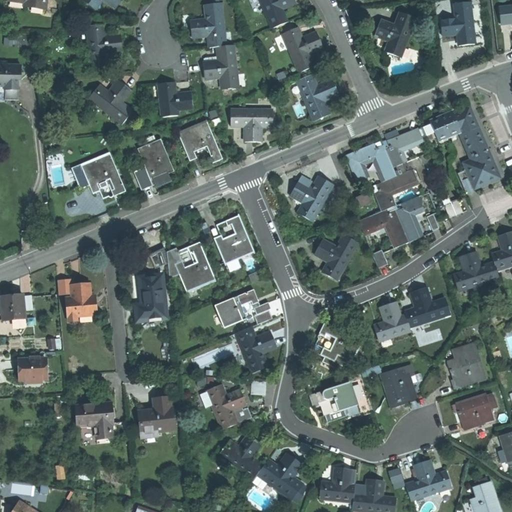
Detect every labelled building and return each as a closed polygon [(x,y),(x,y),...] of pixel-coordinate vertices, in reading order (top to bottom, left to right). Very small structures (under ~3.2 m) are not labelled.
[(30,7),(43,9),(44,0),(20,0),(25,1),(31,2),(30,7)] [(260,0),(271,28),(286,23),(281,8),(295,3),(294,0),(260,0)] [(475,46),(469,3),(454,5),(456,20),(440,22),(442,38),(457,36),(458,42),(462,41),(462,48),(468,47),(475,46)] [(217,47),(224,46),(220,4),(205,5),(206,20),(190,21),(191,28),(192,37),(207,35),(209,48),(217,47)] [(63,5),(63,14),(73,15),(73,6),(63,5)] [(511,7),(499,9),(501,24),(511,22),(511,7)] [(399,59),(414,18),(399,12),(394,27),(379,21),(376,28),(374,34),(389,40),(384,53),(399,59)] [(100,24),(88,26),(93,69),(108,67),(107,52),(122,50),(121,42),(121,35),(105,37),(104,30),(101,30),(100,24)] [(282,33),(299,72),(314,66),(308,52),(322,46),(319,39),(315,32),(301,38),(296,27),(282,33)] [(237,88),(233,45),(224,46),(217,47),(218,61),(202,62),(203,70),(203,79),(220,77),(221,89),(237,88)] [(9,67),(9,65),(0,63),(0,86),(4,87),(4,90),(3,100),(9,101),(16,102),(17,92),(18,92),(20,78),(22,79),(23,69),(9,67)] [(297,81),(314,120),(329,114),(323,101),(338,95),(334,86),(331,80),(317,86),(314,80),(312,81),(310,75),(297,81)] [(89,98),(123,124),(132,111),(121,103),(130,90),(123,84),(118,80),(108,93),(98,86),(89,98)] [(167,83),(159,84),(162,116),(178,115),(178,109),(193,107),(192,92),(176,94),(175,82),(167,83)] [(461,135),(480,128),(471,107),(462,110),(455,113),(454,111),(443,115),(451,135),(460,131),(461,135)] [(273,111),(231,110),(231,125),(246,126),(245,141),(253,142),(261,142),(261,126),(273,126),(273,111)] [(451,135),(443,115),(431,120),(432,123),(435,131),(439,139),(451,135)] [(222,158),(206,120),(177,132),(189,161),(197,157),(194,151),(200,149),(206,146),(213,162),(222,158)] [(432,123),(422,126),(425,135),(435,131),(432,123)] [(424,141),(419,127),(408,132),(400,135),(388,140),(383,142),(393,167),(407,162),(402,150),(424,141)] [(466,169),(474,187),(499,177),(489,152),(480,128),(461,135),(471,160),(464,163),(466,169)] [(388,140),(400,135),(398,129),(386,134),(388,140)] [(139,142),(142,149),(156,143),(153,136),(139,142)] [(383,142),(382,140),(368,146),(357,150),(363,164),(375,159),(384,181),(397,176),(393,167),(383,142)] [(142,149),(140,150),(148,168),(152,178),(167,171),(171,170),(159,142),(156,143),(142,149)] [(363,164),(357,150),(347,155),(358,182),(368,178),(363,164)] [(125,191),(109,152),(81,165),(87,179),(90,186),(93,194),(100,190),(97,184),(103,182),(109,179),(114,189),(116,193),(116,195),(125,191)] [(341,180),(333,161),(320,166),(322,172),(320,176),(333,183),(341,180)] [(87,179),(81,165),(71,169),(74,175),(78,183),(87,179)] [(429,179),(424,165),(417,168),(423,182),(429,179)] [(152,178),(148,168),(144,170),(148,180),(152,178)] [(420,182),(414,169),(397,176),(384,181),(377,184),(379,191),(374,194),(381,211),(387,209),(393,206),(395,206),(390,194),(411,185),(420,182)] [(457,172),(465,191),(474,187),(466,169),(457,172)] [(148,180),(144,170),(136,173),(143,188),(150,185),(148,180)] [(167,171),(152,178),(155,186),(164,182),(171,179),(167,171)] [(333,183),(320,176),(313,189),(299,181),(295,188),(291,195),(304,203),(301,208),(304,209),(301,214),(312,221),(333,183)] [(87,179),(78,183),(81,190),(90,186),(87,179)] [(371,186),(374,194),(379,191),(377,184),(371,186)] [(440,196),(448,217),(455,214),(462,211),(457,198),(450,200),(447,193),(440,196)] [(367,194),(357,198),(360,207),(370,203),(367,194)] [(395,210),(408,242),(415,240),(422,237),(412,214),(424,209),(419,196),(406,201),(401,203),(402,207),(395,210)] [(408,242),(395,210),(389,213),(387,209),(381,211),(369,216),(375,229),(385,225),(395,248),(402,245),(408,242)] [(252,250),(237,213),(228,216),(230,222),(234,232),(228,235),(221,238),(219,233),(212,235),(219,250),(225,248),(229,259),(252,250)] [(439,228),(433,214),(426,216),(432,231),(439,228)] [(375,229),(369,216),(358,221),(363,234),(375,229)] [(493,262),(495,269),(511,264),(511,230),(507,232),(500,235),(504,250),(491,254),(493,262)] [(336,279),(358,243),(344,235),(336,248),(322,240),(314,253),(323,258),(328,261),(326,266),(328,267),(325,273),(336,279)] [(215,280),(199,241),(188,246),(177,250),(179,254),(188,250),(193,262),(184,266),(182,260),(175,263),(177,270),(186,292),(215,280)] [(175,247),(168,251),(171,280),(177,277),(174,271),(177,270),(175,263),(182,260),(179,254),(177,250),(175,247)] [(371,254),(377,268),(387,264),(382,250),(371,254)] [(457,290),(498,277),(495,269),(493,262),(480,267),(475,251),(467,253),(460,255),(465,271),(458,273),(459,276),(453,277),(457,290)] [(137,319),(166,315),(165,307),(162,288),(160,271),(149,272),(137,274),(141,302),(135,303),(137,319)] [(73,280),(64,281),(65,293),(72,293),(71,286),(74,285),(73,280)] [(57,281),(58,294),(65,293),(64,281),(57,281)] [(77,316),(96,314),(95,303),(91,303),(91,296),(90,284),(81,285),(74,285),(71,286),(72,293),(72,297),(67,297),(68,312),(68,316),(69,321),(72,324),(75,323),(77,321),(77,316)] [(405,315),(409,327),(450,313),(445,298),(431,303),(426,287),(419,290),(410,293),(415,308),(404,312),(405,315)] [(252,289),(213,305),(222,326),(245,317),(243,312),(240,305),(256,298),(255,294),(252,289)] [(10,296),(1,297),(2,306),(3,313),(3,319),(16,318),(25,317),(25,310),(23,295),(10,296)] [(23,295),(25,310),(33,309),(32,295),(23,295)] [(257,301),(256,298),(240,305),(243,312),(246,311),(248,309),(249,306),(249,304),(257,301)] [(378,341),(410,330),(409,327),(405,315),(400,317),(395,301),(387,304),(380,306),(385,322),(378,324),(379,327),(374,329),(378,341)] [(266,302),(252,307),(254,313),(266,309),(268,308),(266,302)] [(270,318),(266,309),(254,313),(251,314),(255,323),(270,318)] [(25,317),(16,318),(17,326),(26,325),(25,317)] [(363,340),(326,321),(321,330),(337,338),(333,345),(330,351),(324,348),(321,354),(334,361),(338,355),(349,361),(352,362),(363,340)] [(249,327),(235,333),(251,372),(264,366),(259,353),(274,347),(271,340),(267,332),(253,338),(249,327)] [(467,355),(477,352),(474,342),(464,346),(467,355)] [(467,355),(464,346),(454,350),(456,359),(467,355)] [(483,369),(477,352),(467,355),(456,359),(450,361),(452,368),(449,368),(450,371),(451,370),(454,378),(451,379),(453,384),(454,388),(463,385),(463,384),(476,379),(474,372),(483,369)] [(346,367),(349,361),(338,355),(334,361),(332,365),(341,370),(343,366),(346,367)] [(26,359),(19,360),(19,369),(20,379),(25,379),(42,378),(46,377),(45,358),(39,359),(26,359)] [(379,365),(366,370),(368,376),(381,371),(379,365)] [(410,365),(398,368),(401,378),(409,376),(413,375),(410,365)] [(398,368),(381,374),(389,402),(397,400),(398,402),(401,401),(401,400),(407,398),(404,388),(412,386),(409,376),(401,378),(398,368)] [(474,372),(476,379),(485,376),(483,369),(474,372)] [(267,381),(252,380),(250,394),(265,395),(267,381)] [(359,380),(349,383),(356,406),(360,417),(370,414),(359,380)] [(349,382),(309,395),(312,405),(329,400),(332,407),(333,412),(325,415),(327,422),(346,416),(346,415),(344,410),(355,406),(356,406),(349,383),(349,382)] [(207,390),(223,429),(238,423),(232,409),(242,405),(246,403),(243,396),(240,389),(225,395),(221,384),(207,390)] [(397,400),(389,402),(391,407),(409,402),(416,399),(412,386),(404,388),(407,398),(401,400),(401,401),(398,402),(397,400)] [(485,395),(457,403),(459,411),(457,411),(458,414),(459,414),(460,418),(461,420),(471,417),(473,424),(474,425),(483,422),(483,421),(481,414),(490,411),(490,409),(486,398),(485,395)] [(486,398),(490,409),(496,407),(493,396),(486,398)] [(158,431),(175,429),(173,408),(170,408),(169,397),(154,399),(156,410),(149,411),(141,412),(142,423),(141,423),(142,428),(143,432),(158,431)] [(98,444),(118,442),(117,423),(113,423),(111,403),(105,404),(76,407),(78,427),(96,426),(98,444)] [(232,409),(238,423),(252,418),(247,407),(243,408),(242,405),(232,409)] [(344,410),(346,415),(356,412),(355,406),(344,410)] [(481,414),(483,421),(492,418),(490,411),(481,414)] [(264,414),(249,420),(252,426),(267,421),(264,414)] [(471,417),(461,420),(463,427),(473,424),(471,417)] [(508,460),(509,464),(511,463),(511,432),(501,436),(505,450),(508,460)] [(220,453),(254,478),(258,472),(263,465),(252,457),(261,444),(255,440),(248,435),(239,448),(234,444),(232,446),(228,443),(220,453)] [(508,460),(505,450),(499,451),(502,462),(508,460)] [(263,465),(258,472),(292,497),(294,495),(299,489),(303,484),(303,483),(293,475),(301,465),(294,460),(286,454),(277,466),(272,463),(271,465),(266,461),(263,465)] [(405,485),(410,500),(450,487),(446,474),(441,476),(440,474),(434,476),(429,460),(421,463),(414,465),(419,480),(405,485)] [(357,496),(359,488),(353,487),(357,470),(349,469),(341,467),(338,484),(326,481),(323,497),(355,503),(356,498),(357,496)] [(353,487),(359,488),(362,471),(357,470),(353,487)] [(355,503),(354,511),(359,511),(394,511),(396,499),(383,498),(384,481),(376,481),(368,480),(367,497),(362,496),(362,499),(356,498),(355,503)] [(499,511),(491,483),(489,483),(477,487),(474,487),(477,499),(474,500),(476,511),(499,511)] [(299,489),(294,495),(299,499),(303,492),(299,489)] [(36,511),(18,500),(12,510),(15,511),(36,511)]
